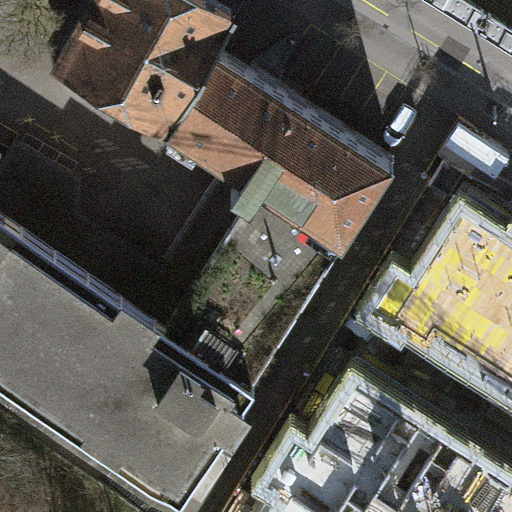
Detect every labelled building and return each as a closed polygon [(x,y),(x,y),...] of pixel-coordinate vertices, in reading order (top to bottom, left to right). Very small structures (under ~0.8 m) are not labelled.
[(91,0),(62,51),(172,114),(215,38),(232,8),(217,0),(91,0)] [(396,154),(215,38),(172,114),(167,122),(231,162),(164,265),(112,230),(89,265),(40,232),(78,173),(19,140),(0,169),(0,368),(182,492),(245,399),(242,397),(255,379),(251,376),(396,154)] [(511,193),(470,168),(399,282),(460,320),(475,296),(511,318),(511,193)] [(78,173),(40,232),(89,265),(112,230),(82,210),(82,176),(78,173)] [(511,511),(511,489),(331,389),(266,505),(278,511),(511,511)]
